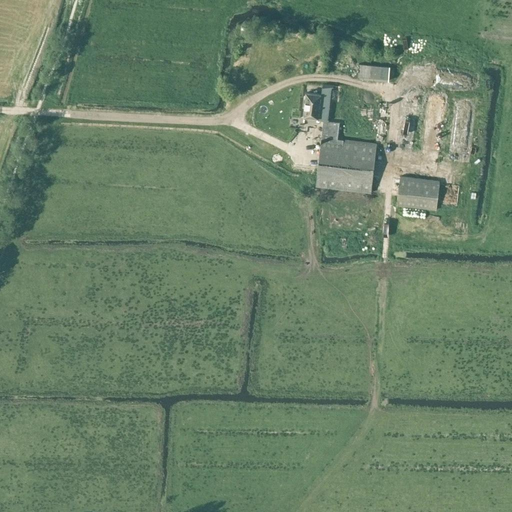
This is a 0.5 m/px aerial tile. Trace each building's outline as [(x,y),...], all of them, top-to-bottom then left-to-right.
[(387,35),(385,45),(396,47),(398,38),(387,35)] [(412,36),(409,57),(435,62),(437,54),(425,52),(427,39),(412,36)] [(359,63),(359,76),(369,77),(369,73),(378,73),(378,78),(389,78),(390,65),(359,63)] [(442,78),(406,77),(405,90),(441,91),(442,78)] [(371,192),(376,144),(337,139),(339,123),(329,122),(329,119),(328,119),(332,87),(334,88),(334,85),(323,84),(322,94),(306,92),(303,116),(317,117),(317,120),(323,121),(316,186),(371,192)] [(367,115),(376,116),(376,103),(367,102),(367,115)] [(411,150),(414,130),(407,129),(404,149),(411,150)] [(396,205),(436,210),(440,183),(400,178),(396,205)]
